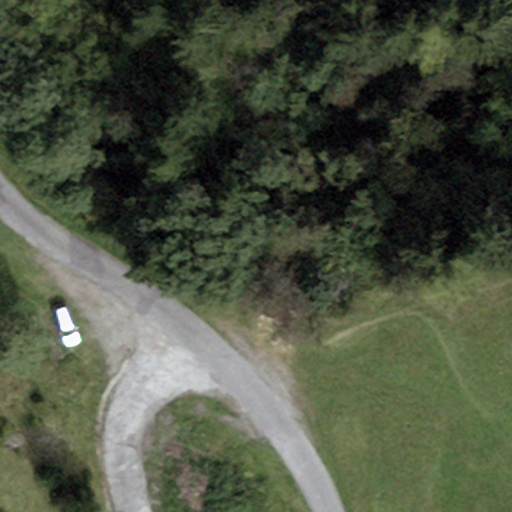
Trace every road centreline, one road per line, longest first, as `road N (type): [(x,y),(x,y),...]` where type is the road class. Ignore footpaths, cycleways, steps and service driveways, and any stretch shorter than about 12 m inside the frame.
road 1 (track): [(0,182),(14,214),(186,333),(330,483),(339,511)]
road 2 (track): [(151,511),(137,442),(186,333)]
